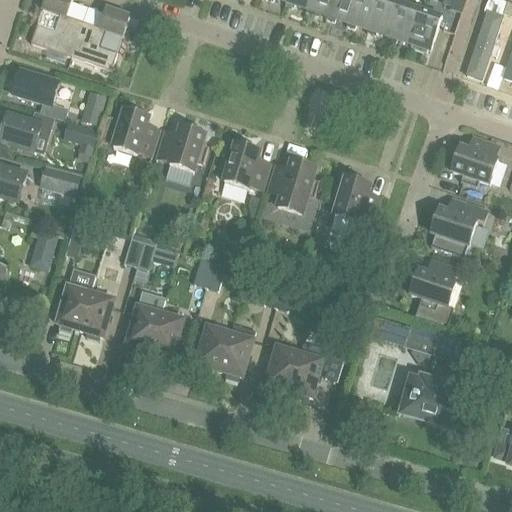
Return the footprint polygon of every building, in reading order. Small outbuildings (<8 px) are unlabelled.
[(31,47),(71,60),(84,25),(67,19),(73,1),(69,0),(47,0),(43,12),(61,18),(55,35),(37,28),(31,47)] [(311,0),(288,0),(287,4),(285,8),(293,11),(295,6),(307,11),(308,11),(311,0)] [(328,18),(334,0),(311,0),(308,11),(307,11),(306,15),(314,18),(315,13),(328,17),(327,18),(328,18)] [(357,0),(334,0),(328,18),(327,18),(326,22),(334,25),(336,20),(348,24),(348,25),(349,25),(357,0)] [(379,0),(357,0),(349,25),(348,25),(346,29),(355,32),(356,27),(368,31),(368,32),(369,32),(379,0)] [(401,6),(384,0),(379,0),(369,32),(368,32),(367,36),(375,39),(377,34),(389,38),(390,39),(401,6)] [(454,0),(450,12),(462,16),(467,0),(454,0)] [(493,0),(489,0),(485,13),(484,16),(485,16),(483,20),(497,25),(498,21),(499,21),(505,4),(493,0)] [(511,6),(507,5),(503,17),(511,19),(511,6)] [(397,41),(410,45),(421,12),(401,6),(390,39),(389,38),(387,43),(396,46),(397,41)] [(100,30),(84,25),(71,60),(112,74),(118,56),(100,50),(106,34),(123,40),(130,20),(106,12),(100,30)] [(443,20),(421,12),(410,45),(412,46),(411,51),(427,56),(428,52),(431,53),(443,20)] [(133,40),(145,44),(150,27),(138,23),(133,40)] [(480,77),(498,31),(486,27),(468,72),(480,77)] [(14,99),(43,108),(41,117),(65,125),(69,112),(53,107),(59,87),(21,76),(14,99)] [(106,102),(93,98),(88,113),(101,117),(106,102)] [(149,121),(137,117),(136,116),(136,114),(135,113),(134,113),(133,112),(131,112),(130,112),(129,112),(128,113),(127,114),(126,114),(122,125),(115,122),(110,139),(117,141),(114,152),(137,159),(138,156),(152,161),(160,133),(147,129),(149,121)] [(0,145),(34,156),(42,129),(8,118),(0,145)] [(96,133),(72,126),(68,141),(92,148),(96,133)] [(195,134),(194,135),(182,131),(179,139),(166,135),(157,162),(171,166),(170,169),(193,176),(197,166),(204,168),(209,151),(202,149),(205,138),(204,138),(204,136),(204,135),(203,134),(202,133),(200,133),(199,132),(198,133),(196,133),(195,134)] [(460,151),(456,164),(455,164),(454,165),(453,165),(452,166),(451,168),(451,169),(451,170),(451,172),(452,173),(453,174),(452,175),(463,178),(461,185),(478,191),(480,184),(491,188),(498,164),(496,163),(500,150),(473,141),(469,154),(460,151)] [(239,147),(238,148),(236,148),(233,159),(226,156),(221,173),(228,175),(225,186),(248,193),(249,190),(263,194),(271,167),(257,163),(260,155),(248,151),(247,150),(247,148),(246,147),(245,147),(244,146),(242,146),(241,146),(240,146),(239,147)] [(316,172),(315,172),(315,170),(314,169),(313,168),(312,167),(311,167),(310,166),(308,167),(307,167),(306,168),(305,169),(293,165),(290,173),(276,169),(268,196),(282,200),(278,212),(302,220),(308,200),(315,202),(320,185),(313,183),(316,172)] [(0,170),(0,200),(19,206),(27,178),(0,170)] [(47,173),(42,191),(75,199),(80,181),(47,173)] [(349,181),(348,182),(347,181),(343,192),(336,190),(331,207),(338,209),(335,220),(358,227),(359,224),(373,228),(381,201),(368,197),(370,188),(358,185),(357,183),(357,182),(356,181),(355,180),(354,180),(352,179),(351,180),(350,180),(349,181)] [(464,263),(469,249),(470,249),(477,226),(484,228),(488,214),(452,202),(448,216),(439,213),(435,225),(434,226),(433,226),(432,227),(431,228),(430,229),(430,230),(430,232),(430,233),(431,234),(432,235),(432,236),(436,238),(431,251),(464,263)] [(97,214),(81,209),(77,224),(93,229),(97,214)] [(75,227),(66,260),(78,264),(88,230),(75,227)] [(47,273),(56,241),(42,236),(32,269),(47,273)] [(132,243),(124,268),(137,272),(144,246),(132,243)] [(144,246),(137,272),(149,275),(156,250),(144,246)] [(202,263),(194,288),(206,292),(214,266),(202,263)] [(419,274),(414,287),(410,289),(409,293),(411,297),(411,298),(422,301),(415,321),(447,331),(454,312),(449,311),(457,287),(454,286),(458,273),(431,264),(427,277),(419,274)] [(214,266),(206,292),(219,295),(226,270),(214,266)] [(73,333),(82,335),(93,298),(91,297),(93,293),(92,293),(96,278),(74,272),(58,328),(61,329),(59,334),(72,337),(73,333)] [(271,283),(264,308),(276,312),(283,287),(271,283)] [(283,287),(276,312),(288,316),(296,290),(283,287)] [(93,298),(82,335),(88,337),(87,341),(99,345),(101,340),(104,341),(114,304),(93,298)] [(152,355),(162,318),(138,311),(128,348),(130,349),(129,354),(142,357),(143,353),(152,355)] [(162,318),(152,355),(158,357),(156,362),(169,365),(170,361),(173,361),(184,324),(162,318)] [(221,375),(235,329),(234,329),(231,338),(208,331),(197,368),(200,369),(199,374),(212,378),(213,373),(221,375)] [(235,329),(221,375),(227,377),(226,382),(239,385),(240,381),(243,382),(257,335),(235,329)] [(439,338),(413,331),(407,350),(433,357),(439,338)] [(291,395),(302,358),(278,351),(267,389),(270,389),(268,394),(281,398),(283,393),(291,395)] [(338,386),(345,360),(333,356),(325,382),(338,386)] [(324,364),(302,358),(291,395),(297,397),(296,402),(308,406),(310,401),(313,402),(324,364)] [(413,384),(403,417),(433,426),(441,431),(451,431),(455,432),(468,436),(473,418),(460,414),(464,399),(458,397),(461,386),(423,375),(420,386),(413,384)] [(489,412),(501,417),(511,384),(511,382),(501,378),(489,412)] [(511,450),(507,449),(503,463),(511,465),(510,467),(511,467),(511,450)]
